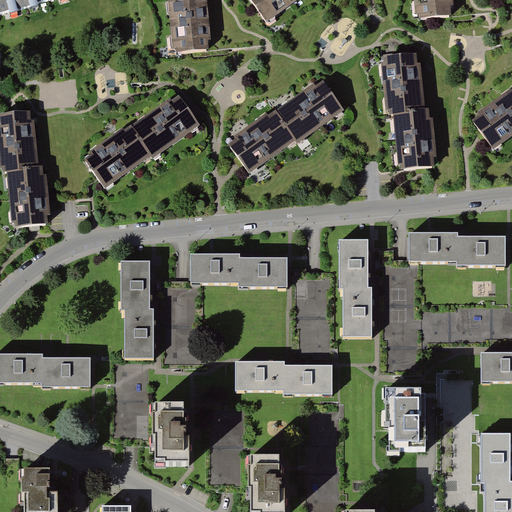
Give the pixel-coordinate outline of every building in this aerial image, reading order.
[(64,0),(0,0),(0,6),(3,18),(64,0)] [(169,0),(175,57),(217,53),(211,0),(169,0)] [(256,0),(273,23),(304,0),(256,0)] [(456,0),(417,0),(419,20),(458,17),(456,0)] [(434,112),(427,112),(422,57),(386,61),(391,119),(397,118),(403,173),(440,169),(434,112)] [(346,112),(325,80),(234,142),(256,174),(346,112)] [(202,126),(180,94),(88,155),(110,188),(202,126)] [(511,139),(511,98),(480,121),(500,149),(511,139)] [(41,167),(36,114),(0,117),(0,137),(3,173),(11,172),(16,228),(53,224),(47,166),(41,167)] [(510,240),(463,240),(463,236),(416,236),(416,264),(462,264),(462,270),(510,269),(510,240)] [(373,290),(373,244),(345,244),(345,291),(350,291),(350,340),(377,340),(377,291),(373,290)] [(244,262),(244,258),(196,258),(196,286),(242,286),(243,290),(292,290),(291,262),(244,262)] [(156,263),(124,262),(124,312),(129,312),(129,362),(160,362),(160,309),(156,309),(156,263)] [(511,354),(486,355),(486,383),(511,383),(511,354)] [(47,356),(0,357),(0,386),(46,385),(46,391),(95,389),(94,360),(47,362),(47,356)] [(290,364),(240,364),(240,391),(291,391),(291,396),(337,396),(337,368),(290,368),(290,364)] [(425,394),(385,394),(386,466),(427,465),(425,394)] [(194,429),(194,414),(148,414),(148,472),(199,471),(199,428),(194,429)] [(511,511),(511,438),(487,438),(487,485),(491,485),(491,511),(511,511)] [(289,481),(289,467),(243,467),(243,511),(294,511),(294,482),(289,481)] [(59,511),(59,475),(21,475),(21,511),(59,511)]
